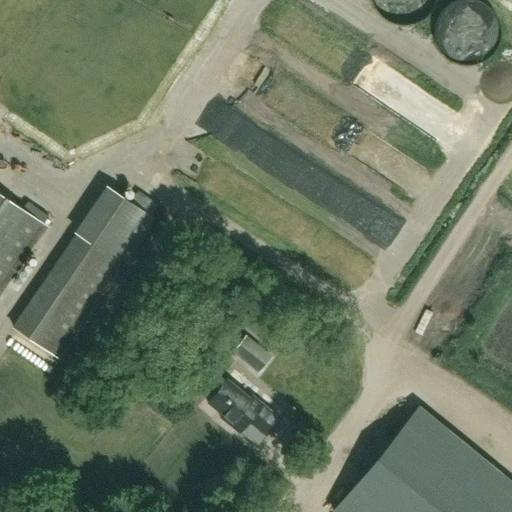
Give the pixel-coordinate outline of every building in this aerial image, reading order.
[(218,196),(233,170),(222,163),(207,190),(218,196)] [(0,294),(46,226),(0,194),(0,294)] [(143,234),(98,203),(94,201),(73,232),(76,235),(122,265),(143,234)] [(305,250),(312,240),(285,222),(278,232),(305,250)] [(249,364),(261,349),(245,337),(233,352),(249,364)] [(32,353),(27,359),(54,378),(58,372),(32,353)] [(266,436),(279,419),(251,396),(249,399),(226,380),(207,403),(222,415),(219,418),(238,434),(248,422),(266,436)] [(363,511),(511,511),(511,470),(429,414),(363,511)]
